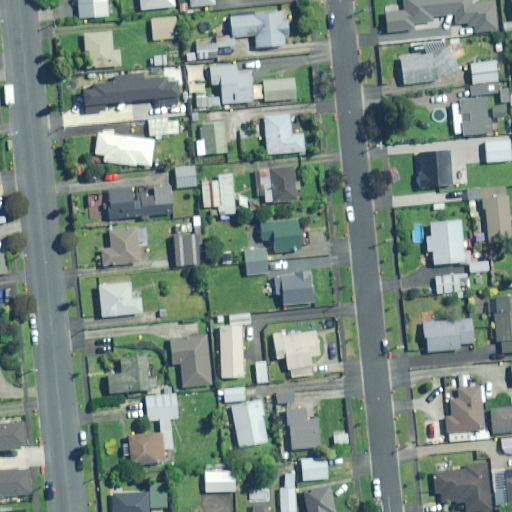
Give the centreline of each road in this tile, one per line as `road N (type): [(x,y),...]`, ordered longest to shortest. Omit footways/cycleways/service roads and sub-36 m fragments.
road 1 (residential): [(338,0),(387,511)]
road 2 (residential): [(20,0),(67,511)]
